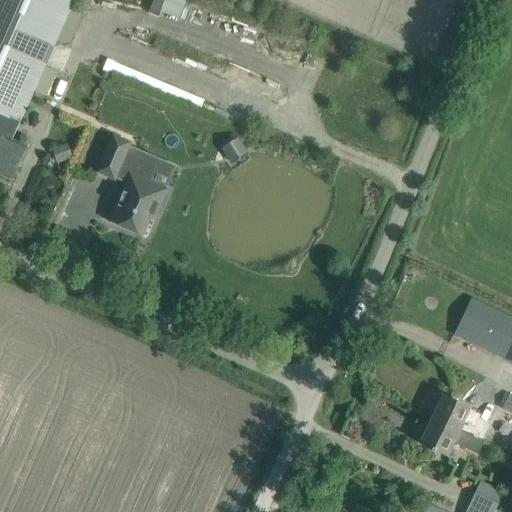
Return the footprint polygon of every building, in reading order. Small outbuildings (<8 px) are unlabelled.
[(0,0),(0,174),(13,180),(21,162),(27,147),(11,140),(10,140),(1,136),(9,118),(18,122),(19,122),(71,0),(0,0)] [(179,16),(182,0),(150,0),(148,10),(179,16)] [(149,182),(156,166),(126,153),(130,143),(114,136),(98,173),(115,180),(119,171),(130,175),(110,222),(142,236),(150,219),(153,221),(167,190),(149,182)] [(225,160),(244,153),(237,136),(219,143),(225,160)] [(511,318),(471,299),(454,335),(511,363),(511,318)] [(432,420),(483,444),(494,423),(482,417),(483,415),(443,396),(432,420)] [(483,444),(432,420),(421,443),(433,449),(432,451),(435,453),(436,451),(448,457),(453,446),(464,451),(465,449),(478,455),(483,444)] [(481,481),(465,511),(494,511),(504,493),(481,481)]
